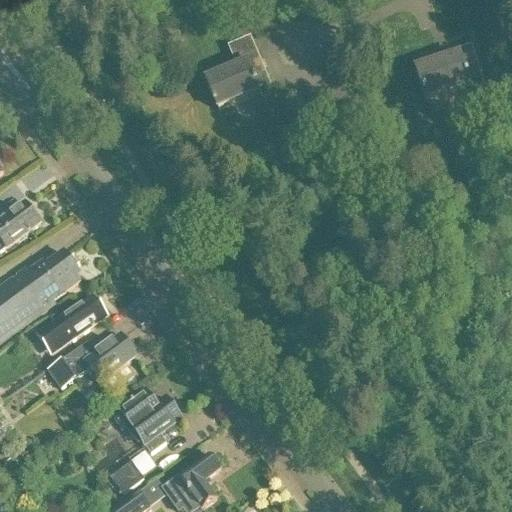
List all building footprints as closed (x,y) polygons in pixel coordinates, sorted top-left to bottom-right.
[(271,92),(251,44),(231,52),(240,72),(207,86),(219,115),(262,98),(262,96),(271,92)] [(451,63),(416,74),(427,106),(471,91),(472,94),(485,90),(472,52),(450,59),(451,63)] [(360,104),(309,125),(319,148),(370,128),(360,104)] [(0,260),(42,230),(27,209),(0,228),(0,260)] [(0,351),(56,311),(54,307),(82,287),(79,283),(81,281),(66,259),(48,272),(45,268),(31,277),(29,274),(0,294),(0,351)] [(94,303),(44,336),(37,341),(51,361),(70,348),(71,349),(108,324),(94,303)] [(63,395),(91,375),(101,390),(138,364),(122,341),(97,359),(90,348),(50,376),(63,395)] [(121,417),(153,460),(167,450),(161,441),(182,426),(167,405),(157,412),(147,398),(121,417)] [(373,456),(377,462),(383,457),(378,451),(373,456)] [(212,461),(163,495),(167,501),(175,511),(209,511),(218,506),(206,489),(207,488),(206,486),(222,475),(212,461)] [(144,484),(131,466),(111,481),(124,499),(144,484)] [(139,495),(115,511),(151,511),(141,497),(139,495)] [(414,511),(425,511),(431,508),(425,499),(412,509),(414,511)]
